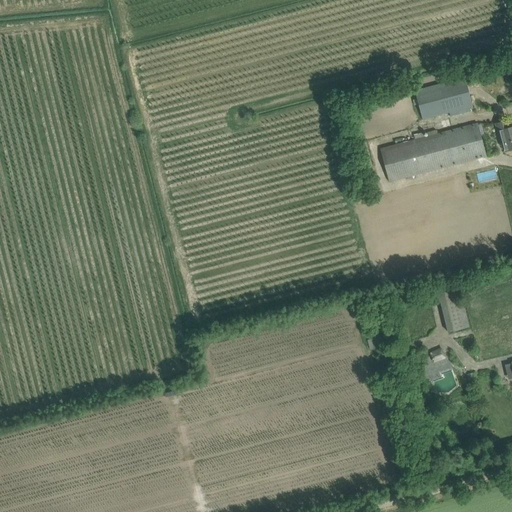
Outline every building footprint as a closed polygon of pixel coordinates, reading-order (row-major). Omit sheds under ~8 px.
[(422,119),(432,117),(472,106),(465,78),(415,91),(422,119)] [(505,151),(511,149),(511,126),(509,128),(507,120),(495,124),(499,138),(502,137),(505,151)] [(390,146),(380,149),(382,154),(388,177),(389,182),(399,179),(486,156),(480,134),(477,123),(437,134),(424,137),(423,133),(415,135),(415,139),(390,146)] [(438,293),(441,307),(447,333),(469,327),(459,288),(438,293)] [(372,339),(374,349),(385,346),(382,336),(372,339)] [(446,358),(442,347),(429,352),(433,363),(446,358)] [(466,374),(468,381),(475,379),(473,372),(466,374)]
